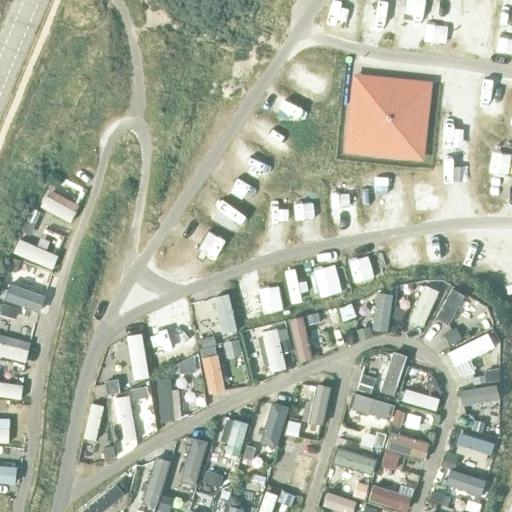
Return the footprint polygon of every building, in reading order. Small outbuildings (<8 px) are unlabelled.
[(352,74),(343,153),(423,162),(432,82),(352,74)] [(71,221),(79,204),(49,189),(41,206),(71,221)] [(329,198),(334,225),(359,221),(354,194),(329,198)] [(25,221),(21,233),(30,236),(35,225),(25,221)] [(53,268),(59,254),(20,237),(14,251),(53,268)] [(391,272),(415,264),(408,242),(384,250),(391,272)] [(348,258),(355,282),(375,277),(369,253),(348,258)] [(12,259),(8,271),(16,274),(20,261),(12,259)] [(315,266),(319,295),(341,292),(336,263),(315,266)] [(312,296),(306,265),(285,270),(291,300),(312,296)] [(39,311),(45,292),(9,279),(3,298),(39,311)] [(408,318),(424,326),(441,289),(425,282),(408,318)] [(264,312),(284,308),(279,283),(259,287),(264,312)] [(452,287),(436,316),(450,323),(466,294),(452,287)] [(390,311),(393,311),(393,291),(375,291),(373,328),(389,329),(390,311)] [(230,292),(215,295),(222,332),(237,330),(230,292)] [(351,304),(339,309),(342,322),(356,317),(351,304)] [(3,305),(0,316),(16,320),(19,309),(3,305)] [(394,306),(392,318),(401,322),(406,311),(394,306)] [(318,313),(305,317),(308,325),(320,322),(318,313)] [(369,327),(356,331),(359,340),(372,336),(369,327)] [(456,328),(442,335),(448,347),(462,340),(456,328)] [(0,353),(26,361),(31,340),(0,332),(0,353)] [(473,369),(469,356),(495,347),(489,333),(449,348),(458,374),(473,369)] [(213,336),(199,341),(202,350),(216,345),(213,336)] [(237,340),(224,344),(227,359),(241,355),(237,340)] [(289,340),(280,342),(283,354),(292,352),(289,340)] [(200,357),(208,392),(226,388),(218,353),(200,357)] [(194,355),(178,363),(179,374),(195,373),(194,355)] [(164,359),(152,362),(153,372),(165,369),(164,359)] [(484,375),(472,378),(473,386),(499,381),(499,369),(484,372),(484,375)] [(0,377),(0,394),(22,395),(23,379),(0,377)] [(176,377),(158,377),(159,419),(177,419),(176,377)] [(361,377),(357,390),(370,394),(374,381),(361,377)] [(435,378),(424,383),(429,393),(440,389),(435,378)] [(118,380),(104,382),(106,396),(120,394),(118,380)] [(303,419),(324,422),(329,386),(309,383),(303,419)] [(147,387),(131,390),(133,401),(149,398),(147,387)] [(272,400),(260,440),(276,445),(289,405),(272,400)] [(90,402),(85,436),(97,438),(102,403),(90,402)] [(396,410),(391,424),(400,427),(404,413),(396,410)] [(228,440),(225,452),(240,455),(248,420),(225,415),(220,438),(228,440)] [(0,416),(0,440),(9,441),(10,417),(0,416)] [(289,421),(285,435),(297,437),(301,424),(289,421)] [(475,421),(472,430),(481,433),(484,424),(475,421)] [(488,461),(495,441),(461,430),(454,451),(488,461)] [(375,436),(372,446),(373,446),(382,449),(386,435),(376,432),(375,436)] [(364,433),(360,444),(372,448),(373,446),(372,446),(375,436),(364,433)] [(192,435),(180,479),(197,483),(208,439),(192,435)] [(113,446),(103,448),(105,459),(115,458),(113,446)] [(246,446),(242,459),(251,462),(255,449),(246,446)] [(336,448),(334,464),(373,470),(375,454),(336,448)] [(447,452),(443,465),(454,469),(458,456),(447,452)] [(385,453),(381,466),(395,470),(399,457),(385,453)] [(18,463),(0,461),(0,480),(17,481),(18,463)] [(206,471),(202,483),(219,488),(223,477),(206,471)] [(254,475),(252,485),(263,487),(266,478),(254,475)] [(124,477),(115,484),(122,493),(127,489),(128,482),(124,477)] [(374,481),(368,498),(406,510),(412,493),(374,481)] [(357,482),(353,497),(364,500),(368,485),(357,482)] [(342,511),(353,511),(358,501),(329,489),(323,504),(342,511)] [(281,491),(277,502),(290,508),(295,496),(281,491)] [(432,492),(429,501),(442,505),(445,496),(432,492)] [(162,495),(157,511),(159,511),(169,511),(173,499),(162,495)] [(230,496),(228,507),(238,509),(240,503),(237,497),(230,496)]
